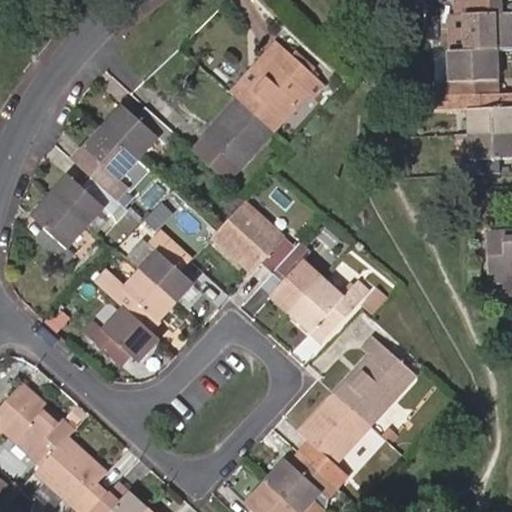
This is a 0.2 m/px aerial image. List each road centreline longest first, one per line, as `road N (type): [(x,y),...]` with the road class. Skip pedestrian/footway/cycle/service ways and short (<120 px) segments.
road 1 (residential): [(137,417),(199,475),(289,377),(234,322),(155,399)]
road 2 (residential): [(0,204),(23,137),(65,71),(139,0)]
road 3 (residential): [(137,417),(0,295)]
